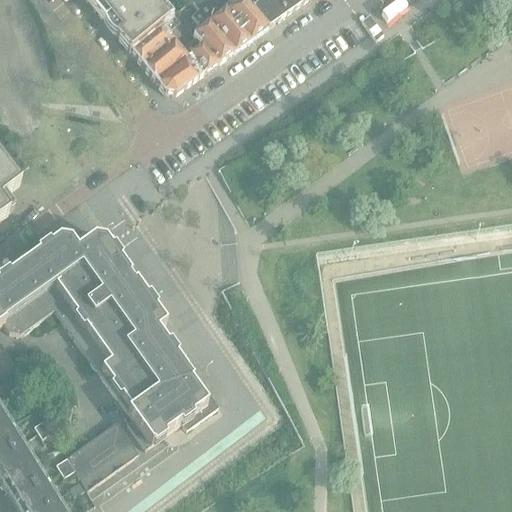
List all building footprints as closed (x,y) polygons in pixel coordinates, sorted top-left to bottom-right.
[(82,0),(90,9),(100,0),(82,0)] [(104,26),(135,0),(100,0),(90,9),(104,26)] [(167,23),(148,0),(145,0),(143,2),(142,0),(135,0),(104,26),(128,55),(167,23)] [(249,46),(223,14),(215,20),(203,5),(208,0),(194,0),(190,4),(197,14),(232,58),(249,46)] [(267,33),(251,13),(239,0),(238,0),(229,7),(222,13),(223,14),(249,46),(267,33)] [(267,33),(313,0),(282,0),(273,7),(267,0),(266,0),(260,6),(254,0),(223,0),(229,7),(238,0),(239,0),(251,13),(267,33)] [(232,58),(197,14),(190,19),(200,32),(191,39),(194,43),(199,48),(217,69),(232,58)] [(172,45),(166,38),(179,27),(172,19),(167,23),(128,55),(141,71),(172,45)] [(153,86),(199,48),(194,43),(180,54),(172,45),(141,71),(153,86)] [(174,100),(217,69),(199,48),(153,86),(163,98),(174,100)] [(0,201),(18,188),(0,163),(0,201)] [(182,362),(168,343),(163,346),(156,336),(164,330),(134,288),(132,289),(127,283),(129,281),(103,245),(92,243),(82,251),(81,254),(73,252),(64,239),(0,284),(0,330),(1,330),(7,339),(19,340),(52,315),(55,321),(130,425),(125,429),(144,455),(181,429),(185,435),(217,412),(203,393),(197,397),(189,387),(191,385),(177,366),(182,362)] [(27,394),(24,387),(13,393),(16,400),(27,394)] [(31,401),(27,394),(16,400),(20,407),(31,401)] [(0,437),(10,431),(0,414),(0,437)] [(49,432),(45,424),(34,430),(38,438),(49,432)] [(86,496),(138,460),(115,428),(67,462),(71,469),(75,476),(80,486),(85,494),(86,496)] [(0,461),(21,449),(10,431),(0,437),(0,461)] [(53,438),(49,432),(38,438),(42,445),(53,438)] [(0,486),(32,466),(21,449),(0,461),(0,486)] [(59,476),(71,469),(67,462),(56,469),(59,476)] [(0,487),(11,505),(44,485),(32,466),(0,486),(0,487)] [(75,476),(71,469),(59,476),(63,483),(75,476)] [(15,511),(42,511),(55,504),(44,485),(11,505),(15,511)] [(85,494),(80,486),(69,493),(74,501),(85,494)]
